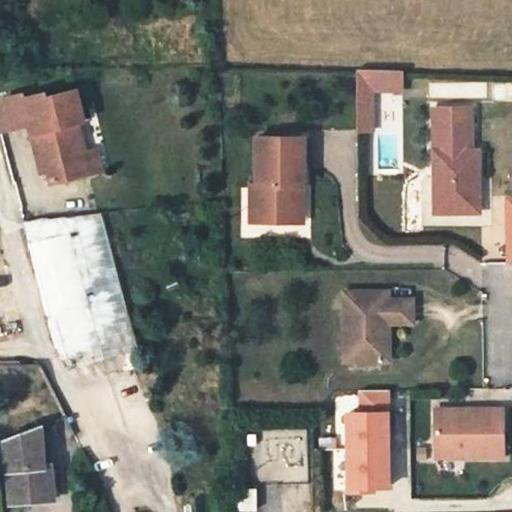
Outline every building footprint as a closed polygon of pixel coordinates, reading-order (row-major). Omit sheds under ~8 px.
[(375,89),(404,89),(404,69),(359,69),(359,130),(375,130),(375,89)] [(85,123),(79,94),(50,101),(49,96),(29,101),(27,96),(0,102),(0,115),(4,133),(31,125),(34,137),(41,166),(49,164),(50,171),(54,184),(90,175),(85,155),(77,126),(85,123)] [(478,121),(440,121),(440,209),(485,209),(485,187),(483,187),(483,179),(484,179),(484,148),(478,148),(478,121)] [(305,140),(257,141),(257,185),(251,185),(251,222),(304,219),(305,140)] [(101,216),(24,223),(58,351),(67,359),(70,369),(137,350),(126,313),(101,216)] [(368,286),(324,287),(326,336),(334,336),(334,356),(371,354),(369,317),(392,316),(392,293),(368,293),(368,286)] [(334,336),(326,336),(326,356),(334,356),(334,336)] [(365,414),(364,373),(324,374),(327,474),(352,474),(352,470),(367,469),(366,430),(353,430),(353,414),(365,414)] [(485,399),(417,399),(417,445),(485,445),(485,399)] [(353,430),(366,430),(365,414),(353,414),(353,430)] [(36,432),(1,444),(6,503),(48,499),(44,465),(39,465),(36,432)] [(222,474),(221,492),(238,492),(238,474),(222,474)]
